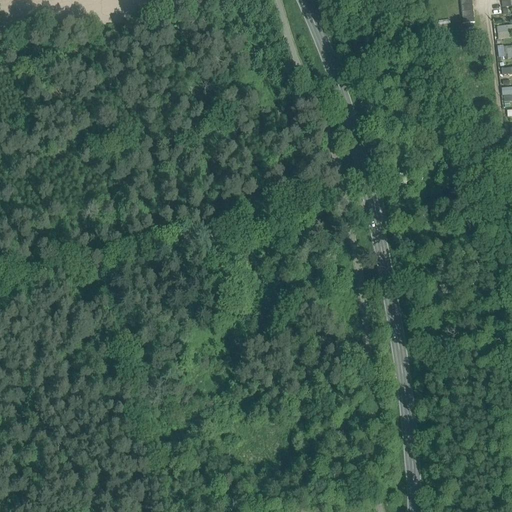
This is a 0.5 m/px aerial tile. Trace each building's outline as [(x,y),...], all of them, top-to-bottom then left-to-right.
[(424,11),(422,0),(416,0),(419,12),(424,11)] [(463,25),(475,24),(472,0),(461,1),(463,25)] [(511,39),(511,37),(511,32),(511,26),(498,27),(499,40),(511,39)] [(511,46),(503,48),(505,82),(511,81),(511,76),(511,75),(511,46)] [(503,96),(511,95),(511,88),(503,89),(503,96)]
